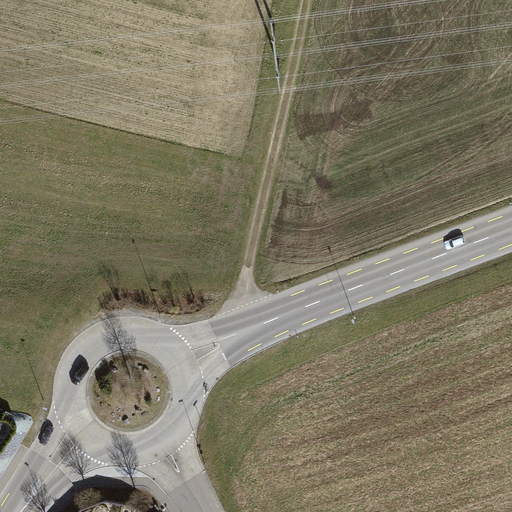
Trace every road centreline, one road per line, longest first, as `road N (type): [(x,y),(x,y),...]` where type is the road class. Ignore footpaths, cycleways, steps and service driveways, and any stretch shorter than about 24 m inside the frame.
road 1 (secondary): [(511,230),(181,360)]
road 2 (track): [(244,334),(247,268),(306,0)]
road 3 (secondary): [(181,360),(142,333),(90,344),(67,387),(81,432)]
